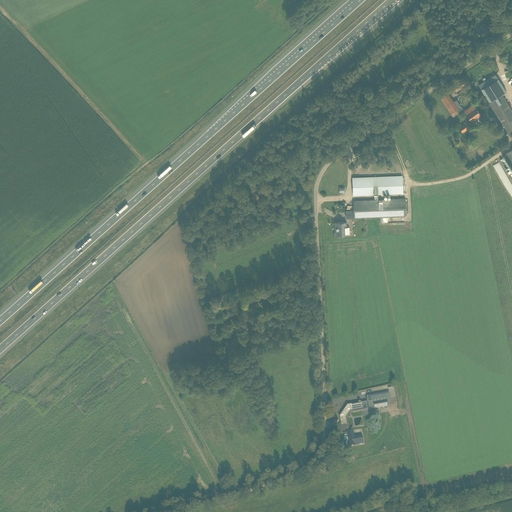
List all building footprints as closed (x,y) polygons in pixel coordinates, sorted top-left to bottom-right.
[(479,33),(480,34),(482,36),(489,31),(485,24),(477,29),(480,33),(479,33)] [(434,73),(422,81),(425,86),(437,77),(434,73)] [(489,102),(502,94),(506,91),(498,79),(495,74),(479,85),(481,89),(489,102)] [(453,86),(456,92),(466,86),(462,80),(453,86)] [(438,94),(453,117),(460,112),(458,109),(458,108),(447,91),(446,92),(445,89),(438,94)] [(489,102),(503,125),(511,118),(511,110),(502,94),(489,102)] [(467,122),(458,128),(462,133),(471,127),(470,126),(473,124),(473,125),(476,123),(483,118),(476,109),(473,105),(465,111),(468,115),(472,121),(468,124),(467,122)] [(511,118),(503,125),(511,137),(511,135),(511,118)] [(346,211),(346,218),(354,218),(359,218),(406,215),(405,199),(378,200),(378,194),(403,193),(402,176),(352,178),(353,195),(374,194),(374,200),(353,201),(354,211),(346,211)] [(335,235),(335,236),(345,235),(345,228),(347,227),(346,222),(334,223),(335,228),(336,235),(335,235)] [(270,289),(269,286),(268,284),(258,288),(260,293),(265,291),(264,288),(266,288),(267,290),(270,289)] [(388,407),(386,400),(373,403),(374,410),(388,407)] [(362,409),(361,403),(348,405),(349,406),(347,406),(347,405),(339,417),(340,417),(340,418),(339,418),(341,426),(347,425),(345,417),(349,411),(350,411),(362,409)] [(263,417),(267,427),(275,423),(271,414),(263,417)]
